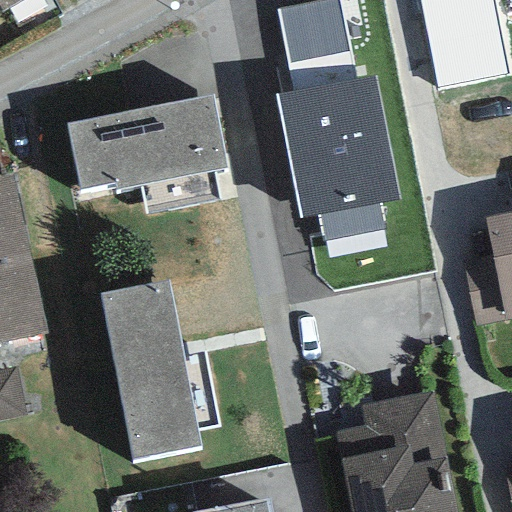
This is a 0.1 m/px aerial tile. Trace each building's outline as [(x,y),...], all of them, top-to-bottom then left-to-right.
[(0,0),(0,8),(2,12),(23,0),(0,0)] [(340,0),(321,0),(276,8),(292,94),(276,97),(299,220),(318,217),(323,242),(384,230),(379,204),(400,200),(377,75),(355,79),(340,0)] [(493,0),(420,0),(437,89),(508,75),(493,0)] [(213,96),(67,125),(80,190),(116,183),(117,189),(228,167),(213,96)] [(12,175),(0,177),(0,342),(48,332),(12,175)] [(511,212),(483,219),(491,257),(504,320),(511,318),(511,212)] [(491,257),(462,262),(463,264),(475,326),(504,320),(491,257)] [(168,281),(99,294),(131,462),(200,449),(168,281)] [(17,368),(0,370),(0,418),(25,414),(17,368)] [(365,427),(333,433),(347,511),(455,511),(433,391),(360,405),(365,427)] [(269,511),(267,498),(195,511),(269,511)]
